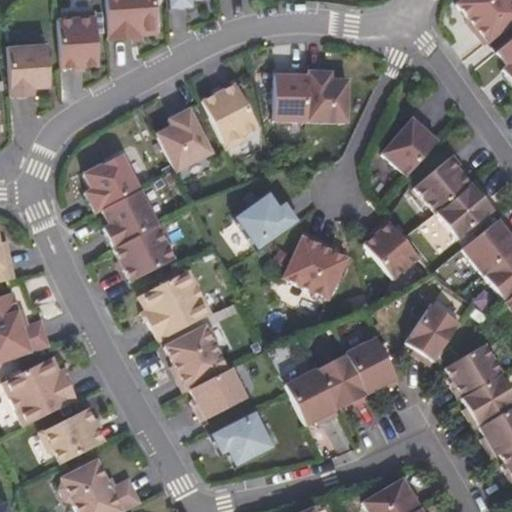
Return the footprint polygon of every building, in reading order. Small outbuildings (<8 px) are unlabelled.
[(146,0),(97,0),(100,32),(123,30),(124,30),(124,26),(132,26),(148,25),(146,0)] [(475,31),(485,44),(511,20),(511,0),(458,0),(456,2),(470,19),(478,29),(475,31)] [(47,10),(50,59),(88,56),(84,2),(62,4),(63,9),(47,10)] [(470,19),(466,21),(475,31),(478,29),(470,19)] [(0,36),(0,86),(22,85),(22,78),(39,77),(36,34),(0,36)] [(501,68),(511,81),(511,36),(496,50),(507,63),(501,68)] [(296,115),(297,68),(286,68),(286,64),(263,64),(263,114),(296,115)] [(320,64),(297,64),(297,68),(296,115),(336,115),(337,72),(320,72),(320,64)] [(224,77),(190,95),(216,142),(235,133),(233,128),(247,120),(224,77)] [(161,120),(145,128),(165,165),(201,147),(177,103),(157,113),(161,120)] [(397,167),(428,133),(420,125),(422,122),(405,108),(372,146),(397,167)] [(404,180),(426,206),(461,176),(454,168),(458,165),(443,147),(404,180)] [(73,188),(84,208),(90,205),(128,184),(109,149),(71,169),(80,184),(73,188)] [(461,176),(426,206),(449,232),(484,202),(477,194),(480,191),(465,173),(461,176)] [(128,184),(90,205),(98,220),(91,223),(102,244),(146,220),(128,184)] [(248,244),(288,215),(274,196),(268,201),(258,187),(224,212),(248,244)] [(505,228),(490,210),(452,242),(474,268),(509,239),(502,230),(505,228)] [(394,234),(377,213),(360,228),(362,231),(354,238),(384,274),(410,252),(394,234)] [(146,220),(102,244),(120,277),(163,254),(156,240),(161,238),(150,218),(146,220)] [(319,293),(337,251),(317,243),(305,238),(307,234),(292,228),(273,274),(319,293)] [(307,234),(305,238),(317,243),(319,240),(307,234)] [(496,294),(511,279),(511,236),(509,239),(474,268),(496,294)] [(0,286),(10,284),(4,258),(0,259),(0,286)] [(136,315),(147,336),(200,308),(178,265),(128,291),(135,306),(139,313),(135,314),(136,315)] [(511,279),(496,294),(511,312),(511,279)] [(0,365),(45,350),(37,325),(25,330),(18,332),(13,317),(16,316),(15,315),(9,296),(0,299),(0,365)] [(401,347),(421,359),(448,317),(419,298),(394,337),(404,343),(401,347)] [(135,314),(139,313),(135,306),(129,308),(133,317),(136,315),(135,314)] [(13,317),(18,332),(25,330),(19,314),(15,315),(16,316),(13,317)] [(166,373),(173,388),(179,384),(217,365),(194,321),(154,341),(164,360),(170,372),(166,373)] [(336,349),(357,389),(367,385),(368,388),(388,378),(365,333),(336,349)] [(438,372),(450,392),(452,391),(491,367),(493,366),(475,337),(436,361),(441,370),(438,372)] [(336,349),(306,365),(327,405),(337,400),(339,404),(359,394),(357,389),(336,349)] [(0,390),(20,431),(74,403),(63,381),(62,381),(59,382),(55,374),(48,360),(0,384),(0,390)] [(170,372),(164,360),(160,362),(166,373),(170,372)] [(217,365),(179,384),(184,394),(181,396),(191,417),(236,393),(220,363),(217,365)] [(306,364),(275,380),(279,388),(296,421),(306,416),(308,420),(329,409),(327,405),(306,364)] [(491,367),(452,391),(458,401),(454,403),(466,423),(470,421),(509,397),(491,367)] [(61,372),(55,374),(59,382),(62,381),(63,381),(65,380),(61,372)] [(511,435),(511,400),(509,397),(470,421),(476,430),(473,432),(484,452),(492,447),(511,435)] [(245,406),(201,430),(212,450),(218,447),(226,462),(264,442),(245,406)] [(57,468),(101,445),(84,412),(36,436),(46,457),(50,454),(57,468)] [(511,435),(492,447),(498,457),(494,459),(506,479),(511,475),(511,435)] [(72,511),(122,511),(136,505),(124,482),(111,489),(107,491),(102,483),(92,463),(57,481),(58,483),(55,492),(61,503),(70,506),(72,511)] [(353,493),(363,511),(389,511),(410,500),(414,498),(402,478),(398,480),(393,470),(353,493)] [(107,480),(102,483),(107,491),(111,489),(107,480)] [(306,511),(302,500),(270,511),(306,511)] [(410,500),(389,511),(421,511),(420,508),(416,510),(410,500)]
